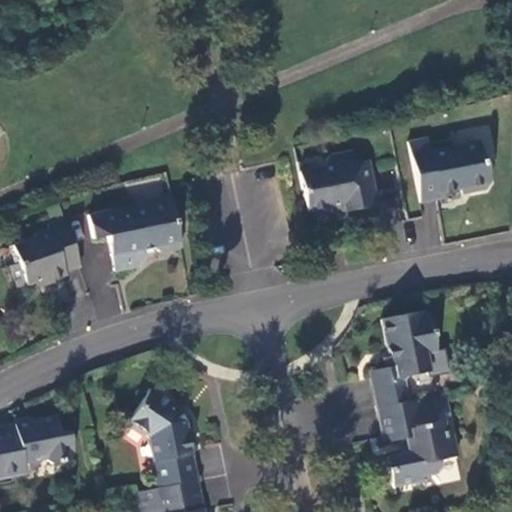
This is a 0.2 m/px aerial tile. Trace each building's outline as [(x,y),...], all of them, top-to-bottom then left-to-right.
[(407,143),(419,204),(439,202),(438,196),(467,190),(468,194),(485,191),(489,184),(485,164),(482,164),(479,143),(430,153),(427,139),(407,143)] [(354,150),(344,152),(345,159),(354,157),(354,150)] [(323,166),(300,172),(307,213),(332,207),(344,204),(345,211),(379,205),(370,160),(362,162),(361,156),(354,157),(345,159),(344,152),(330,155),(323,166)] [(161,250),(182,246),(171,194),(142,200),(142,203),(88,214),(94,237),(109,234),(116,269),(141,264),(146,258),(145,248),(154,246),(161,250)] [(344,204),(332,207),(333,214),(345,211),(344,204)] [(67,272),(82,267),(65,219),(49,226),(50,230),(37,235),(33,240),(14,246),(20,264),(12,267),(20,288),(48,278),(50,282),(69,275),(67,272)] [(329,253),(316,255),(318,269),(332,268),(329,253)] [(370,372),(378,407),(412,400),(405,379),(407,375),(430,370),(427,353),(437,349),(431,324),(426,325),(424,316),(422,310),(382,319),(387,348),(392,347),(393,354),(389,355),(385,358),(386,366),(370,372)] [(473,398),(471,388),(457,391),(459,401),(473,398)] [(152,462),(158,488),(199,479),(186,420),(177,407),(149,389),(129,421),(131,427),(142,435),(148,434),(154,461),(152,462)] [(412,400),(378,407),(385,441),(405,438),(409,452),(392,457),(394,466),(391,467),(395,487),(424,479),(424,476),(462,466),(461,461),(467,460),(466,454),(484,449),(478,429),(473,430),(470,414),(476,413),(473,398),(459,401),(457,391),(412,400)] [(58,416),(0,427),(0,478),(27,473),(26,463),(46,459),(55,464),(71,460),(75,453),(72,432),(61,433),(58,416)] [(158,488),(153,489),(158,511),(200,511),(200,509),(205,508),(199,479),(158,488)]
